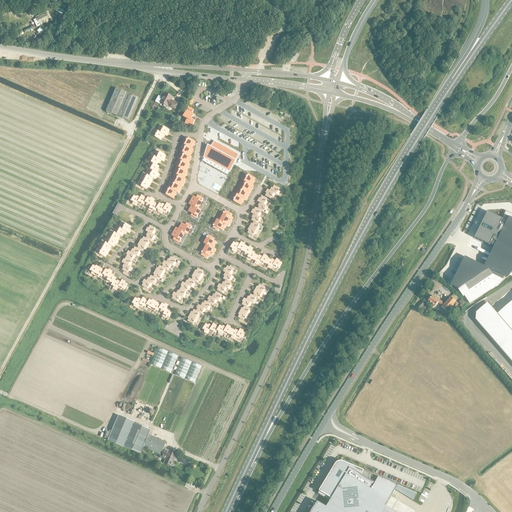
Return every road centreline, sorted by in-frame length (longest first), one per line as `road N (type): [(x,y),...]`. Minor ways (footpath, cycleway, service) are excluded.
road 1 (primary): [(453,82),(353,247),(246,468)]
road 2 (unclassified): [(199,511),(298,291),(325,127)]
road 3 (primary): [(246,468),(303,374),(424,212),(456,146)]
road 4 (track): [(133,131),(0,372)]
road 5 (tertiary): [(325,421),(471,196)]
road 6 (unclassified): [(490,511),(457,483),(325,421)]
road 7 (secondary): [(328,80),(162,67)]
road 8 (secondary): [(162,67),(325,92)]
road 9 (secondary): [(162,67),(0,46)]
road 10 (track): [(0,391),(93,431),(117,411)]
